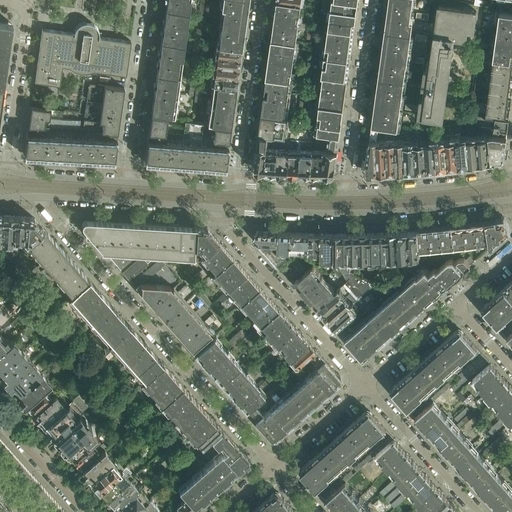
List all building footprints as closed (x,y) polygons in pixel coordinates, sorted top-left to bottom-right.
[(190,0),(166,0),(165,10),(188,13),(190,0)] [(247,0),(221,0),(220,7),(223,8),(246,11),(247,0)] [(299,22),(302,3),(282,0),(277,0),(275,19),(299,22)] [(358,0),(332,0),(330,18),(356,21),(358,0)] [(389,0),(387,17),(388,17),(412,20),(412,21),(413,21),(413,20),(411,20),(413,0),(389,0)] [(430,56),(428,70),(424,69),(422,85),(426,86),(424,99),(420,98),(418,114),(443,117),(454,37),(466,39),(467,29),(474,30),(476,11),(439,6),(432,56),(430,56)] [(246,11),(223,8),(218,45),(241,48),(246,11)] [(188,13),(165,10),(161,41),(184,44),(188,13)] [(493,59),(511,61),(511,12),(500,11),(493,58),(491,58),(491,59),(493,59)] [(412,20),(388,17),(387,17),(386,21),(386,27),(412,30),(412,25),(413,21),(412,21),(412,20)] [(356,21),(330,18),(329,26),(355,30),(356,21)] [(297,39),(299,22),(275,19),(273,36),(297,39)] [(0,87),(4,88),(4,87),(3,87),(2,78),(5,78),(11,31),(12,31),(13,24),(0,22),(0,23),(0,22),(0,87)] [(94,70),(126,75),(131,41),(105,38),(99,37),(99,32),(97,28),(94,25),(90,23),(86,22),(82,23),(78,25),(75,29),(74,33),(42,29),(35,81),(60,85),(62,66),(70,67),(73,69),(77,71),(83,72),(87,72),(94,70)] [(355,30),(329,26),(325,55),(351,59),(355,30)] [(412,30),(386,27),(382,53),(408,57),(412,30)] [(192,71),(196,71),(201,29),(197,29),(192,71)] [(297,39),(273,36),(267,77),(291,80),(297,39)] [(184,44),(161,41),(157,74),(180,77),(184,44)] [(241,48),(218,45),(215,45),(214,55),(240,58),(241,48)] [(408,57),(382,53),(379,76),(404,80),(407,64),(408,57)] [(240,58),(214,55),(213,64),(239,68),(240,58)] [(351,59),(325,55),(322,74),(324,74),(348,78),(351,59)] [(511,61),(493,59),(492,70),(511,72),(511,61)] [(239,68),(213,64),(212,73),(237,77),(239,68)] [(511,72),(492,70),(491,81),(511,84),(511,72)] [(237,77),(212,73),(210,84),(213,84),(236,86),(237,77)] [(174,117),(180,77),(157,74),(151,113),(167,116),(174,117)] [(348,78),(324,74),(320,103),(344,106),(348,78)] [(379,76),(375,100),(401,104),(404,80),(379,76)] [(291,80),(267,77),(262,114),(286,117),(291,80)] [(511,84),(491,81),(489,92),(511,95),(511,84)] [(86,99),(87,99),(90,99),(92,87),(98,87),(98,84),(89,83),(86,99)] [(236,86),(213,84),(208,125),(230,128),(236,86)] [(105,85),(103,94),(123,97),(124,88),(105,85)] [(511,98),(511,95),(489,92),(488,103),(511,107),(511,98)] [(122,106),(123,97),(103,94),(102,103),(122,106)] [(401,104),(375,100),(372,124),(398,128),(401,104)] [(120,115),(122,106),(102,103),(101,113),(120,115)] [(340,135),(344,106),(320,103),(318,121),(316,121),(314,131),(329,133),(340,135)] [(511,107),(488,103),(486,115),(496,116),(509,118),(511,107)] [(114,161),(118,134),(87,128),(48,126),(51,109),(31,106),(26,140),(24,156),(114,161)] [(119,125),(120,115),(101,113),(99,122),(119,125)] [(225,168),(230,128),(208,125),(185,121),(182,140),(210,142),(209,145),(199,144),(188,143),(188,144),(177,142),(177,143),(166,141),(165,142),(162,141),(163,134),(165,134),(167,116),(151,113),(145,162),(225,168)] [(299,139),(302,119),(295,119),(295,118),(286,117),(262,114),(260,134),(269,135),(291,138),(299,139)] [(488,117),(469,115),(468,123),(487,126),(488,117)] [(509,118),(496,116),(494,127),(495,127),(508,129),(509,118)] [(118,134),(119,125),(99,122),(84,120),(83,125),(87,125),(87,128),(118,134)] [(475,134),(474,124),(469,123),(465,124),(465,123),(461,124),(462,135),(466,135),(475,134)] [(494,133),(495,127),(494,127),(474,124),(475,134),(466,135),(476,135),(486,134),(494,133)] [(438,128),(439,136),(439,140),(445,140),(451,139),(450,134),(455,133),(455,132),(456,132),(455,125),(438,128)] [(372,126),(370,140),(366,170),(369,173),(378,173),(377,140),(379,127),(372,126)] [(396,171),(394,139),(395,139),(394,132),(394,128),(385,127),(385,137),(385,140),(387,172),(396,171)] [(508,129),(495,127),(494,133),(486,134),(488,161),(502,159),(504,156),(508,129)] [(424,129),(425,139),(424,139),(426,169),(437,168),(434,136),(434,128),(424,129)] [(426,169),(424,139),(421,140),(420,130),(416,131),(414,131),(414,138),(416,170),(426,169)] [(416,170),(414,138),(414,131),(403,131),(404,139),(404,144),(405,171),(416,170)] [(340,135),(329,133),(326,149),(338,150),(340,135)] [(458,166),(455,133),(450,134),(451,139),(445,140),(447,167),(458,166)] [(468,164),(466,137),(460,138),(460,133),(455,133),(458,166),(468,164)] [(266,171),(267,147),(269,135),(260,134),(258,147),(255,168),(257,171),(266,171)] [(486,134),(476,135),(478,163),(488,161),(486,134)] [(476,135),(466,135),(466,137),(468,164),(478,163),(476,135)] [(439,140),(439,136),(434,136),(437,168),(447,167),(445,140),(439,140)] [(323,174),(324,149),(325,138),(315,137),(314,148),(313,148),(313,150),(312,173),(323,174)] [(301,173),(302,149),(302,140),(302,139),(299,139),(291,138),(290,149),(289,172),(301,173)] [(405,171),(404,144),(404,139),(395,139),(394,139),(396,171),(405,171)] [(312,173),(313,150),(313,148),(313,144),(309,144),(309,140),(302,140),(302,149),(301,173),(312,173)] [(385,140),(377,140),(378,173),(387,172),(385,140)] [(279,148),(267,147),(266,171),(278,172),(279,148)] [(289,172),(290,149),(279,148),(278,172),(289,172)] [(335,171),(338,150),(326,149),(324,149),(323,174),(332,174),(335,171)] [(27,245),(45,230),(34,218),(32,217),(2,215),(0,243),(1,243),(17,244),(17,240),(23,240),(23,241),(27,245)] [(196,226),(97,220),(86,220),(85,220),(84,220),(84,221),(83,221),(82,222),(82,223),(82,224),(82,225),(82,226),(82,227),(83,227),(103,251),(104,251),(129,279),(148,263),(147,263),(154,257),(155,254),(194,256),(194,247),(195,247),(196,226)] [(490,222),(485,223),(488,243),(489,242),(490,247),(494,244),(493,239),(500,238),(509,231),(503,220),(490,222)] [(485,223),(474,224),(477,244),(488,243),(485,223)] [(474,224),(462,226),(465,246),(477,244),(474,224)] [(205,227),(196,226),(195,247),(199,247),(204,254),(219,241),(207,228),(205,227)] [(462,226),(451,227),(454,247),(465,246),(462,226)] [(451,227),(440,228),(443,248),(454,247),(451,227)] [(440,228),(429,229),(431,249),(443,248),(440,228)] [(429,229),(417,230),(419,250),(431,249),(429,229)] [(45,230),(27,245),(26,245),(27,246),(27,245),(49,270),(67,254),(45,230)] [(417,230),(407,231),(409,259),(420,259),(419,250),(417,230)] [(254,236),(272,256),(279,250),(280,232),(257,231),(254,236)] [(407,231),(396,232),(398,259),(409,259),(407,231)] [(292,233),(280,232),(279,250),(272,256),(278,263),(284,258),(282,257),(286,253),(286,250),(291,250),(292,233)] [(386,232),(377,233),(379,261),(388,261),(386,232)] [(396,232),(386,232),(388,261),(398,261),(398,259),(396,232)] [(310,233),(292,233),(291,250),(310,251),(310,233)] [(321,234),(310,233),(310,251),(310,253),(315,254),(315,251),(322,251),(321,234)] [(358,233),(349,234),(350,262),(359,262),(358,233)] [(368,233),(358,233),(359,262),(369,262),(368,233)] [(377,233),(368,233),(369,262),(379,261),(377,233)] [(333,234),(321,234),(322,251),(322,259),(334,259),(333,234)] [(333,234),(334,259),(334,260),(342,260),(342,263),(350,262),(349,234),(333,234)] [(0,250),(0,258),(11,260),(15,257),(16,255),(20,251),(19,250),(23,241),(23,240),(17,240),(17,244),(1,243),(0,251),(0,250)] [(219,241),(204,254),(202,256),(215,272),(232,256),(219,241)] [(67,254),(49,270),(71,294),(89,279),(67,254)] [(259,287),(246,272),(232,256),(215,272),(213,273),(227,289),(228,288),(241,303),(259,287)] [(15,257),(11,260),(56,309),(59,306),(15,257)] [(300,274),(305,269),(295,258),(290,262),(300,274)] [(435,296),(470,265),(465,258),(457,259),(453,263),(451,260),(445,261),(441,265),(439,263),(429,273),(425,269),(417,277),(435,296)] [(138,278),(142,282),(142,283),(162,266),(166,272),(169,269),(160,259),(138,278)] [(293,279),(298,275),(288,264),(283,268),(293,279)] [(19,270),(14,265),(3,274),(8,280),(19,270)] [(313,266),(295,282),(317,307),(336,291),(313,266)] [(389,267),(389,276),(398,273),(398,267),(389,267)] [(197,282),(206,274),(202,269),(193,277),(197,282)] [(435,296),(417,277),(416,275),(392,297),(411,317),(435,296)] [(22,276),(13,285),(19,292),(25,287),(24,285),(29,281),(25,277),(25,276),(22,276)] [(204,289),(213,282),(208,277),(200,285),(204,289)] [(392,277),(388,281),(395,290),(400,286),(392,277)] [(336,291),(317,307),(330,322),(363,293),(350,278),(336,291)] [(144,379),(164,363),(89,279),(71,294),(72,295),(71,296),(111,342),(104,349),(107,352),(114,346),(144,379)] [(226,319),(190,279),(187,282),(223,322),(226,319)] [(141,284),(141,283),(136,287),(192,350),(193,350),(192,350),(211,333),(169,286),(141,284)] [(382,293),(374,284),(370,288),(377,297),(382,293)] [(388,295),(392,291),(387,285),(382,289),(388,295)] [(259,287),(241,303),(259,324),(278,308),(259,287)] [(369,288),(363,293),(330,322),(337,329),(347,320),(368,302),(369,304),(377,297),(369,288)] [(511,297),(504,288),(484,306),(483,310),(499,328),(507,321),(505,319),(511,312),(511,297)] [(411,317),(392,297),(368,318),(387,339),(411,317)] [(295,327),(289,321),(278,308),(259,324),(257,325),(269,338),(270,337),(276,344),(295,327)] [(387,339),(368,318),(353,331),(371,352),(387,339)] [(0,352),(11,342),(7,338),(12,333),(0,320),(0,352)] [(347,320),(337,329),(345,338),(353,331),(347,324),(348,322),(347,320)] [(102,361),(106,357),(76,323),(71,327),(102,361)] [(94,327),(90,330),(103,345),(107,341),(94,327)] [(308,342),(301,334),(295,327),(276,344),(289,358),(287,360),(287,361),(290,358),(308,342)] [(233,345),(247,333),(243,328),(228,341),(233,345)] [(457,330),(436,348),(454,368),(469,354),(470,355),(477,348),(461,330),(457,330)] [(371,352),(353,331),(345,338),(362,357),(366,357),(371,352)] [(247,344),(250,341),(255,337),(251,332),(243,340),(247,344)] [(212,372),(231,355),(213,336),(194,353),(212,372)] [(11,342),(0,352),(0,368),(2,370),(24,350),(14,340),(11,342)] [(308,342),(290,358),(293,361),(291,363),(294,366),(297,365),(307,356),(315,349),(308,342)] [(421,362),(413,369),(430,388),(454,368),(436,348),(421,362)] [(315,349),(307,356),(316,365),(323,358),(315,349)] [(24,350),(2,370),(7,376),(3,380),(7,384),(33,361),(24,350)] [(484,357),(482,354),(459,375),(461,378),(484,357)] [(220,381),(239,364),(231,355),(212,372),(220,381)] [(338,376),(323,358),(316,365),(317,367),(334,386),(338,382),(338,376)] [(451,387),(454,391),(487,361),(484,358),(451,387)] [(33,361),(7,384),(11,388),(15,385),(20,391),(42,371),(33,361)] [(156,397),(177,378),(164,363),(144,379),(142,381),(156,397)] [(510,385),(490,363),(473,379),(492,401),(510,385)] [(252,378),(239,364),(220,381),(232,395),(252,378)] [(317,367),(290,391),(307,410),(334,386),(317,367)] [(392,391),(408,409),(416,403),(415,402),(430,388),(413,369),(405,376),(404,377),(392,387),(392,391)] [(290,370),(284,375),(288,380),(294,375),(290,370)] [(42,371),(20,391),(26,398),(22,401),(25,405),(49,384),(51,382),(42,371)] [(266,379),(276,390),(281,386),(271,375),(266,379)] [(217,423),(203,408),(177,378),(156,397),(196,442),(196,441),(217,423)] [(252,378),(232,395),(245,410),(253,404),(264,394),(257,387),(258,386),(252,378)] [(263,390),(269,385),(265,380),(259,386),(263,390)] [(452,384),(450,381),(413,414),(415,417),(452,384)] [(49,384),(25,405),(29,409),(28,410),(30,412),(31,411),(34,414),(57,394),(57,393),(49,384)] [(511,387),(510,385),(492,401),(511,422),(511,421),(511,387)] [(290,391),(263,415),(280,434),(307,410),(290,391)] [(466,398),(460,391),(456,393),(463,401),(465,399),(466,398)] [(57,394),(34,414),(35,415),(34,417),(37,420),(39,420),(43,425),(68,403),(64,398),(62,400),(57,394)] [(433,401),(415,418),(435,440),(453,424),(433,401)] [(53,436),(76,416),(71,410),(73,408),(68,403),(43,425),(47,430),(47,432),(50,435),(53,435),(53,436)] [(263,415),(253,404),(245,410),(256,421),(263,415)] [(457,421),(470,410),(467,406),(454,418),(457,421)] [(366,411),(347,427),(364,447),(378,435),(379,437),(387,430),(370,411),(366,411)] [(471,411),(455,426),(458,430),(475,415),(471,411)] [(95,436),(98,434),(97,433),(97,434),(93,429),(95,428),(86,418),(84,419),(79,414),(80,414),(79,413),(76,416),(53,436),(53,437),(52,439),(55,442),(56,441),(65,451),(68,454),(67,455),(69,458),(71,457),(71,458),(72,457),(91,440),(95,437),(95,436)] [(280,434),(263,415),(256,421),(271,438),(275,438),(280,434)] [(492,435),(507,422),(503,417),(493,426),(490,429),(488,430),(492,435)] [(485,424),(490,429),(493,426),(489,420),(485,424)] [(211,439),(223,429),(217,423),(196,441),(202,448),(211,439)] [(458,430),(455,426),(453,424),(435,440),(454,461),(472,445),(458,430)] [(347,427),(327,446),(344,465),(364,447),(347,427)] [(239,448),(223,429),(211,439),(217,446),(221,443),(226,449),(222,453),(227,459),(239,448)] [(375,446),(389,434),(387,431),(373,443),(375,446)] [(484,451),(487,454),(505,438),(502,434),(484,451)] [(393,437),(391,435),(323,496),(325,498),(393,437)] [(91,440),(72,457),(72,460),(76,464),(78,465),(82,469),(105,448),(95,437),(91,440)] [(376,454),(389,469),(407,453),(394,438),(376,454)] [(472,445),(454,461),(472,482),(491,466),(472,445)] [(344,465),(327,446),(313,458),(330,477),(344,465)] [(105,448),(82,469),(86,473),(85,475),(88,478),(90,478),(91,479),(113,459),(116,456),(110,450),(108,452),(105,448)] [(239,448),(227,459),(238,471),(248,462),(248,458),(239,448)] [(214,458),(200,470),(217,490),(238,471),(227,459),(222,453),(221,452),(214,458)] [(407,453),(389,469),(408,490),(426,474),(407,453)] [(330,477),(313,458),(301,468),(301,472),(318,491),(325,485),(324,483),(330,477)] [(113,459),(91,479),(94,483),(94,485),(97,488),(99,488),(100,489),(121,470),(115,464),(117,462),(113,459)] [(491,466),(472,482),(492,503),(510,488),(491,466)] [(121,470),(100,489),(100,490),(100,492),(103,495),(105,496),(105,495),(108,499),(133,477),(130,472),(126,475),(122,470),(121,470)] [(200,470),(179,489),(183,494),(187,498),(196,508),(217,490),(200,470)] [(445,496),(426,474),(408,490),(427,511),(445,496)] [(133,477),(108,499),(112,503),(111,505),(114,508),(116,508),(117,508),(139,489),(134,483),(137,481),(133,477)] [(350,485),(346,481),(326,500),(336,511),(343,511),(357,500),(354,495),(357,493),(354,489),(351,492),(347,488),(350,485)] [(380,491),(384,495),(395,485),(392,481),(380,491)] [(385,498),(389,502),(403,490),(399,485),(385,498)] [(133,511),(149,498),(145,493),(143,491),(140,488),(139,489),(117,508),(119,511),(133,511)] [(511,511),(511,490),(510,488),(492,503),(499,511),(511,511)] [(274,492),(265,500),(276,511),(296,511),(279,492),(274,492)] [(407,497),(403,493),(391,504),(395,508),(407,497)] [(191,511),(196,508),(187,498),(183,494),(179,498),(182,501),(177,506),(181,511),(191,511)] [(445,496),(427,511),(440,511),(451,503),(445,496)] [(360,497),(357,500),(343,511),(373,511),(371,509),(368,511),(360,503),(363,501),(360,497)] [(160,511),(149,498),(133,511),(160,511)] [(2,500),(0,501),(0,511),(8,511),(11,510),(2,500)] [(276,511),(265,500),(251,511),(276,511)] [(451,503),(440,511),(455,511),(458,510),(451,503)]
